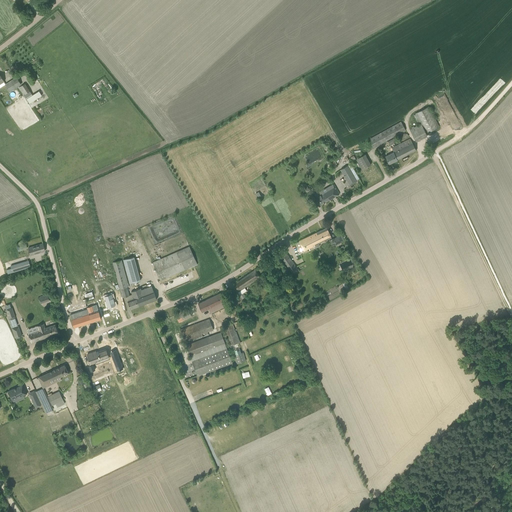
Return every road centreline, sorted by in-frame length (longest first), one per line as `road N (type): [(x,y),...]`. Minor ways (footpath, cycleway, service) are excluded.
road 1 (unclassified): [(75,342),(224,280),(478,119)]
road 2 (unclassified): [(75,342),(38,205),(0,165)]
road 3 (track): [(433,152),(511,314)]
road 4 (track): [(489,477),(457,422),(405,469)]
